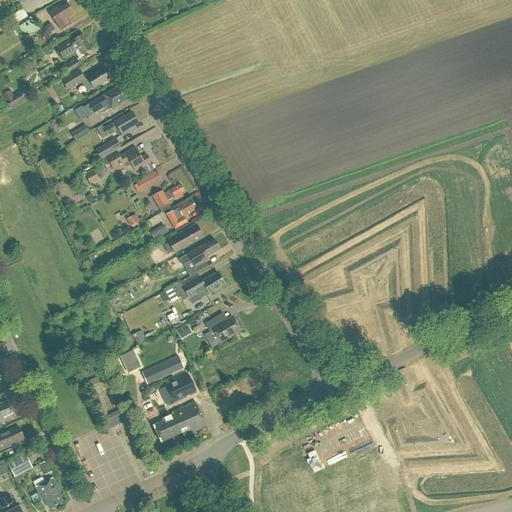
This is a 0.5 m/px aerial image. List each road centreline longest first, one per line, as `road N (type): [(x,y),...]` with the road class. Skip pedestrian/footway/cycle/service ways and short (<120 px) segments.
road 1 (tertiary): [(336,388),(96,0)]
road 2 (residential): [(79,511),(0,321)]
road 3 (unclassified): [(336,388),(511,307)]
road 4 (tertiary): [(200,459),(336,388)]
